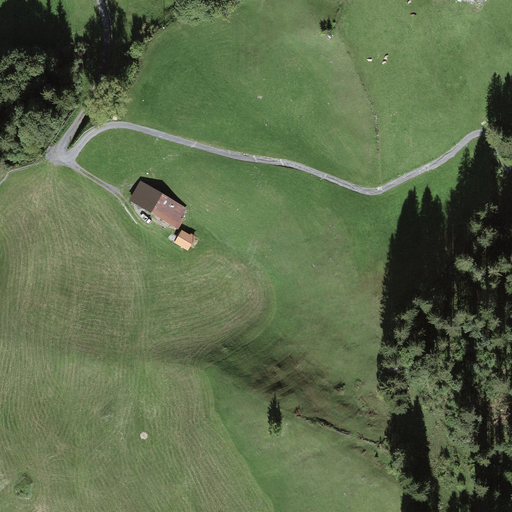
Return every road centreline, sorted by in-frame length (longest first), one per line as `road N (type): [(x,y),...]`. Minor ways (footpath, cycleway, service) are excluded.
road 1 (track): [(64,155),(118,124),(298,166),(371,192),(480,133),(494,140),(511,176)]
road 2 (track): [(99,0),(101,73),(64,155)]
